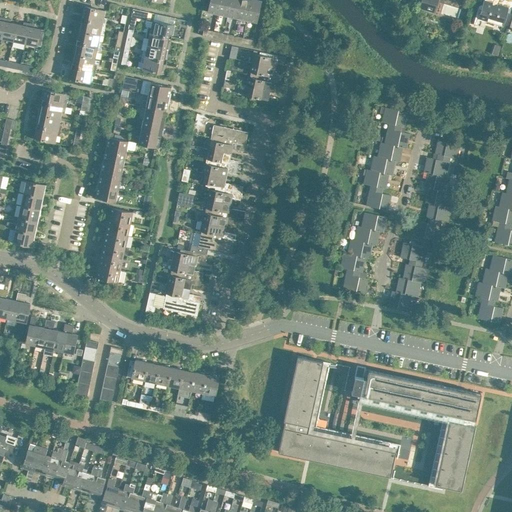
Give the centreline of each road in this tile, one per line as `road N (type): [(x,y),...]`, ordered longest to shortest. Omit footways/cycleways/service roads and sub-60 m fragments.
road 1 (residential): [(220,341),(267,127),(216,101),(223,49)]
road 2 (residential): [(373,344),(383,259),(418,139)]
road 3 (residential): [(373,344),(284,325),(220,341)]
road 4 (residential): [(0,97),(22,92),(52,62),(66,0)]
road 5 (residential): [(492,370),(373,344)]
